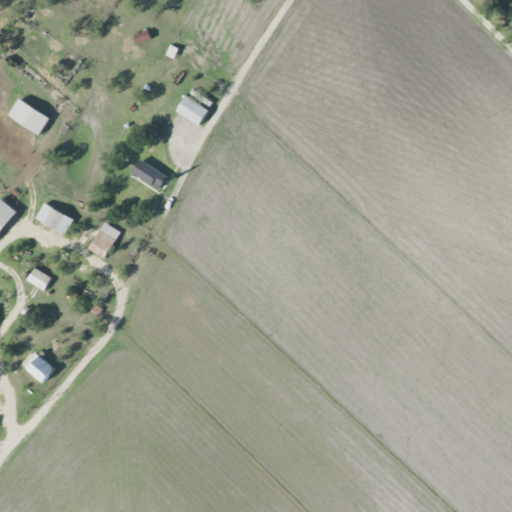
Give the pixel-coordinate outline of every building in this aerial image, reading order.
[(138,44),(152,38),(148,29),(134,36),(138,44)] [(177,111),(200,126),(210,111),(187,95),(177,111)] [(40,135),(51,118),(20,99),(9,116),(40,135)] [(132,175),(160,188),(167,174),(139,160),(132,175)] [(0,233),(18,212),(1,198),(0,199),(0,233)] [(67,234),(74,217),(43,204),(36,220),(67,234)] [(107,258),(120,231),(103,223),(90,250),(107,258)] [(44,291),(52,278),(36,268),(27,281),(44,291)] [(24,366),(44,383),(55,369),(36,352),(24,366)]
